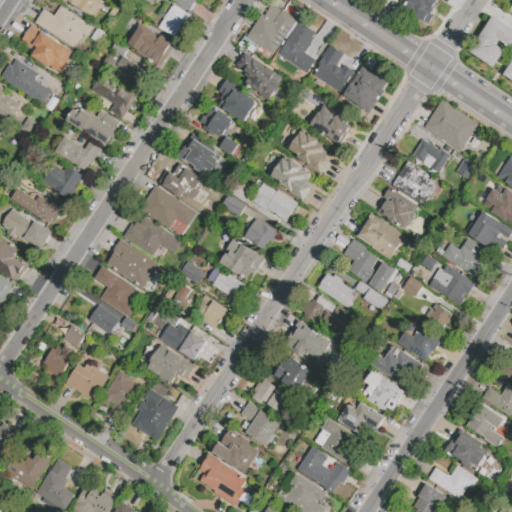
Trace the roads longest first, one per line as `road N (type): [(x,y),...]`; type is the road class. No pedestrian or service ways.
road 1 (residential): [(429,69),(154,484)]
road 2 (residential): [(242,0),(0,366)]
road 3 (residential): [(511,292),(365,511)]
road 4 (residential): [(0,380),(194,511)]
